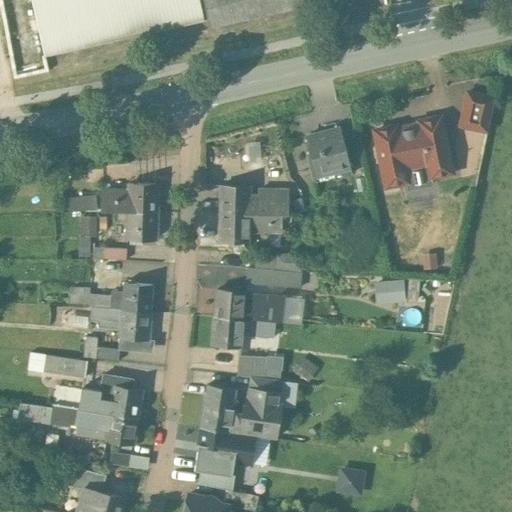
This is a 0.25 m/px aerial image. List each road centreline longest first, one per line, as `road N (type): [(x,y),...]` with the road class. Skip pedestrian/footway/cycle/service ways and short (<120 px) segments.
road 1 (residential): [(153,511),(174,386),(192,90)]
road 2 (tertiary): [(192,90),(423,47)]
road 3 (tertiary): [(0,123),(192,90)]
